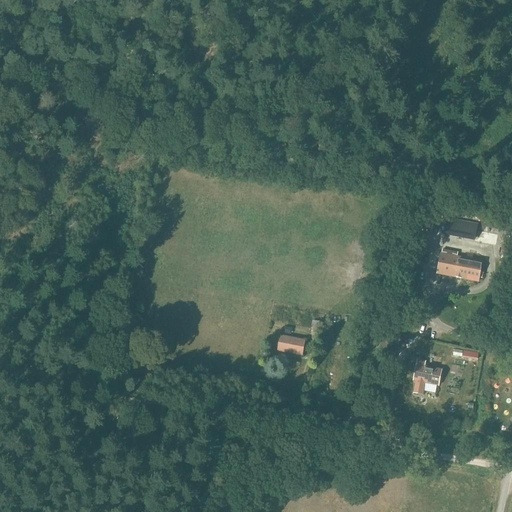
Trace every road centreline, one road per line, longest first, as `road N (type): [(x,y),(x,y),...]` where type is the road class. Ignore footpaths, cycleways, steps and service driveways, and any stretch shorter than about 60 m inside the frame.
road 1 (unknown): [(0,88),(358,139),(402,175),(511,192)]
road 2 (track): [(0,361),(141,384),(509,467)]
road 3 (track): [(277,147),(303,0)]
